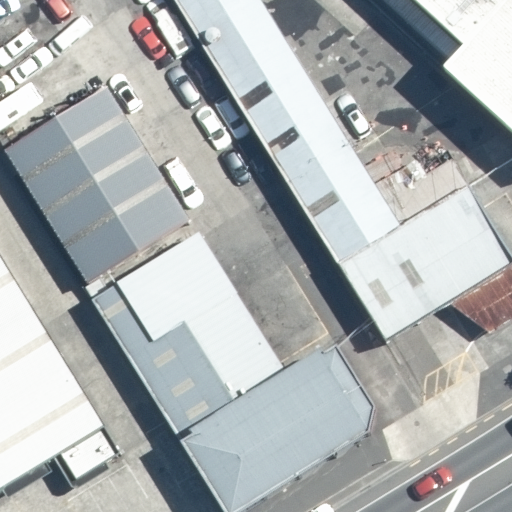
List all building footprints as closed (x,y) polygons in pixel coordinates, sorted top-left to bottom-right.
[(369,212),(234,0),(147,0),(307,251),(369,212)] [(511,0),(394,0),(438,40),(416,64),(511,149),(511,0)] [(156,211),(68,72),(0,114),(0,189),(54,275),(156,211)] [(369,212),(307,251),(353,324),(476,247),(430,174),(369,212)] [(259,362),(165,214),(59,280),(204,508),(345,419),(295,340),(259,362)] [(0,464),(76,417),(0,297),(0,464)]
